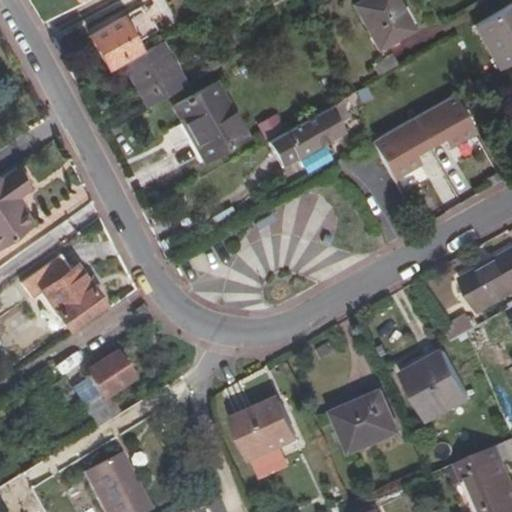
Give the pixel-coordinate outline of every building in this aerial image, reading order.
[(411,30),(394,0),(362,0),(353,5),(377,48),(411,30)] [(511,59),(511,6),(510,3),(473,24),(497,68),(511,59)] [(88,34),(106,67),(138,49),(133,42),(156,29),(143,5),(88,34)] [(145,106),(183,85),(159,41),(121,62),(145,106)] [(245,137),(214,82),(171,106),(181,123),(183,122),(204,160),(245,137)] [(357,102),(353,91),(345,95),(350,105),(357,102)] [(475,133),(454,96),(370,144),(376,154),(392,181),(475,133)] [(333,114),(343,109),(338,100),(265,141),(279,166),(342,130),(337,122),(333,114)] [(337,122),(347,116),(343,109),(333,114),(337,122)] [(28,189),(14,168),(0,176),(0,245),(32,224),(15,198),(28,189)] [(250,214),(254,219),(267,211),(264,206),(250,214)] [(511,249),(461,278),(480,311),(511,292),(511,249)] [(68,269),(59,255),(19,282),(28,296),(39,289),(67,330),(102,304),(75,264),(68,269)] [(453,339),(474,328),(466,315),(446,325),(453,339)] [(460,347),(467,378),(483,374),(476,343),(460,347)] [(468,400),(440,350),(401,371),(429,421),(468,400)] [(96,428),(119,414),(108,396),(135,379),(116,351),(83,374),(98,397),(84,407),(96,428)] [(398,431),(381,390),(333,411),(350,452),(398,431)] [(57,408),(46,391),(33,398),(44,417),(57,408)] [(257,413),(255,407),(233,417),(250,458),(295,438),(279,403),(257,413)] [(511,437),(457,462),(478,511),(511,511),(511,489),(499,460),(508,457),(511,460),(511,437)] [(148,511),(151,511),(120,454),(84,473),(104,511),(148,511)] [(214,486),(204,466),(192,473),(202,492),(214,486)] [(406,511),(402,497),(384,503),(387,511),(406,511)]
